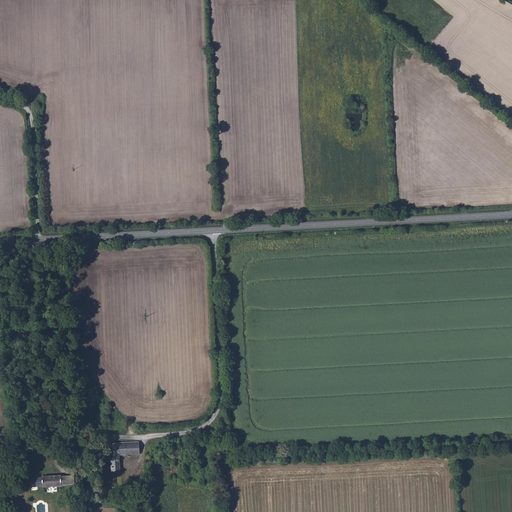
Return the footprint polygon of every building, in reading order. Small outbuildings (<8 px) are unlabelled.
[(172,466),(150,467),(151,472),(155,472),(156,478),(181,476),(178,438),(170,439),(172,466)] [(170,439),(149,440),(150,467),(172,466),(170,439)] [(140,454),(139,441),(106,442),(106,446),(106,447),(111,447),(112,476),(123,475),(123,459),(124,458),(124,455),(140,454)] [(43,477),(31,477),(32,485),(44,484),(44,486),(62,485),(62,484),(75,483),(74,475),(62,476),(62,474),(43,475),(43,477)] [(151,478),(131,480),(132,497),(144,496),(145,488),(151,487),(151,478)]
